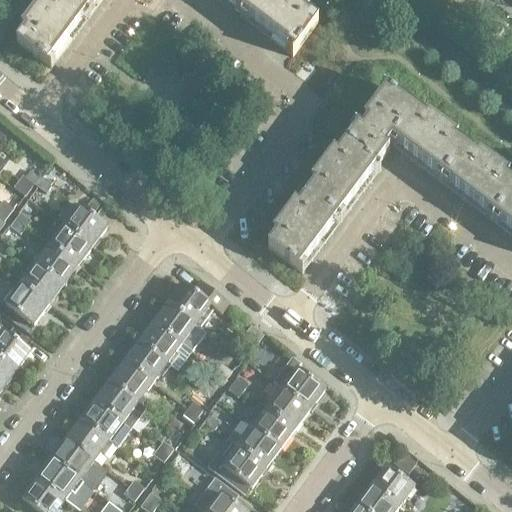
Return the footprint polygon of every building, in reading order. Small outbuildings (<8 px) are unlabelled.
[(50,0),(39,15),(36,13),(29,22),(33,25),(16,46),(50,72),(104,0),(214,0),(292,59),(318,25),(296,9),(298,5),(291,0),(287,0),(286,2),(284,0),(50,0)] [(390,147),(511,240),(511,187),(496,175),(499,171),(489,164),(487,168),(445,136),(448,133),(438,125),(435,129),(387,93),(364,122),(368,125),(362,133),(359,130),(331,168),(327,166),(320,175),(324,177),(292,220),(288,217),(281,226),(285,229),(268,251),(302,277),(381,173),(377,170),(390,154),(387,152),(390,147)] [(41,182),(31,174),(25,181),(36,189),(41,182)] [(53,190),(41,182),(36,189),(47,197),(53,190)] [(0,208),(0,211),(10,218),(15,212),(4,204),(0,208)] [(79,209),(64,229),(93,250),(108,230),(79,209)] [(0,222),(4,226),(10,218),(0,211),(0,222)] [(16,222),(27,231),(31,224),(20,216),(16,222)] [(16,222),(10,230),(21,239),(27,231),(16,222)] [(93,250),(64,229),(50,248),(78,269),(93,250)] [(78,269),(50,248),(35,267),(64,289),(78,269)] [(64,289),(35,267),(21,287),(49,308),(64,289)] [(183,286),(168,307),(197,328),(212,308),(183,286)] [(49,308),(21,287),(6,307),(34,328),(49,308)] [(197,328),(168,307),(154,326),(182,348),(191,354),(206,335),(197,328)] [(182,348),(154,326),(139,345),(168,367),(182,348)] [(32,355),(4,334),(0,331),(0,362),(17,376),(32,355)] [(244,344),(252,350),(265,360),(271,353),(250,337),(244,344)] [(168,367),(139,345),(124,365),(153,386),(168,367)] [(273,385),(281,392),(310,413),(325,393),(297,372),(301,367),(292,360),(273,385)] [(17,376),(0,362),(0,393),(3,395),(17,376)] [(153,386),(124,365),(110,384),(139,406),(153,386)] [(217,373),(228,382),(233,375),(222,367),(217,373)] [(211,381),(222,389),(228,382),(217,373),(211,381)] [(233,386),(244,395),(250,388),(239,380),(233,386)] [(139,406),(110,384),(95,404),(124,425),(139,406)] [(233,386),(228,394),(239,402),(244,395),(233,386)] [(310,413),(281,392),(267,411),(296,433),(310,413)] [(124,425),(95,404),(81,423),(110,445),(124,425)] [(188,412),(199,420),(204,414),(193,406),(188,412)] [(296,433),(267,411),(252,431),(281,452),(296,433)] [(182,420),(193,428),(199,420),(188,412),(182,420)] [(204,425),(215,433),(220,427),(209,419),(204,425)] [(110,445),(81,423),(66,443),(95,464),(110,445)] [(204,425),(199,432),(210,441),(215,433),(204,425)] [(281,452),(252,431),(248,428),(240,438),(234,434),(228,442),(238,450),(267,472),(281,452)] [(95,464),(66,443),(52,462),(81,484),(95,464)] [(159,451),(170,459),(174,453),(164,445),(159,451)] [(267,472),(238,450),(223,470),(252,492),(267,472)] [(153,459),(164,467),(170,459),(159,451),(153,459)] [(81,484),(52,462),(37,482),(66,503),(81,484)] [(186,472),(175,464),(170,471),(181,480),(186,472)] [(386,469),(371,489),(399,511),(414,491),(386,469)] [(239,500),(215,481),(194,509),(197,511),(239,511),(233,508),(239,500)] [(59,511),(66,503),(37,482),(22,502),(36,511),(59,511)] [(130,490),(140,498),(145,492),(134,484),(130,490)] [(398,511),(399,511),(371,489),(356,509),(360,511),(398,511)] [(124,498),(135,506),(140,498),(130,490),(124,498)] [(145,504),(156,511),(162,504),(151,496),(145,504)]
